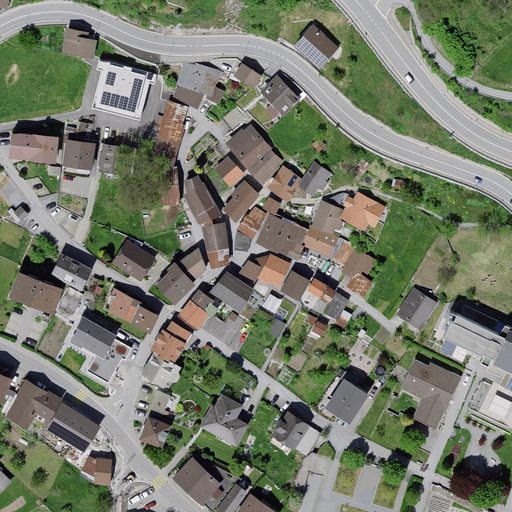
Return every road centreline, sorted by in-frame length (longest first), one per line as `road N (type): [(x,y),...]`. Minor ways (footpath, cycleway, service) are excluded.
road 1 (secondary): [(0,29),(62,10),(146,43),(261,49),(288,61),(387,143),(511,194)]
road 2 (residential): [(173,314),(326,424),(511,511)]
road 3 (residential): [(394,324),(260,247),(233,267),(208,272),(173,314)]
road 4 (residential): [(0,160),(63,238),(173,314)]
road 5 (secondary): [(511,154),(448,115),(358,8)]
road 6 (residential): [(511,97),(485,94),(456,76),(429,49),(405,1),(393,0)]
road 7 (residential): [(173,314),(105,422)]
road 8 (unclassified): [(0,352),(105,422)]
